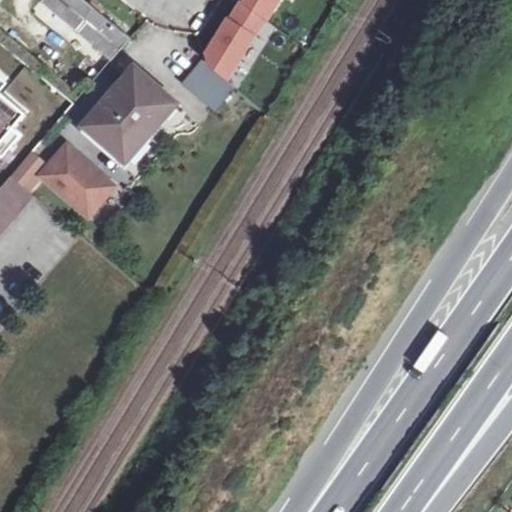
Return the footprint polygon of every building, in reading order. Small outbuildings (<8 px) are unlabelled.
[(83,0),(44,0),(42,3),(110,60),(129,38),(83,0)] [(248,0),(229,0),(224,9),(253,33),(262,22),(244,7),(248,0)] [(206,66),(187,88),(213,110),(232,87),(206,66)] [(133,69),(82,127),(122,162),(143,139),(150,145),(167,126),(160,120),(174,103),(133,69)] [(64,148),(39,177),(87,218),(112,188),(64,148)] [(27,157),(8,179),(21,190),(40,168),(27,157)] [(0,233),(31,198),(21,190),(8,179),(0,188),(0,233)]
